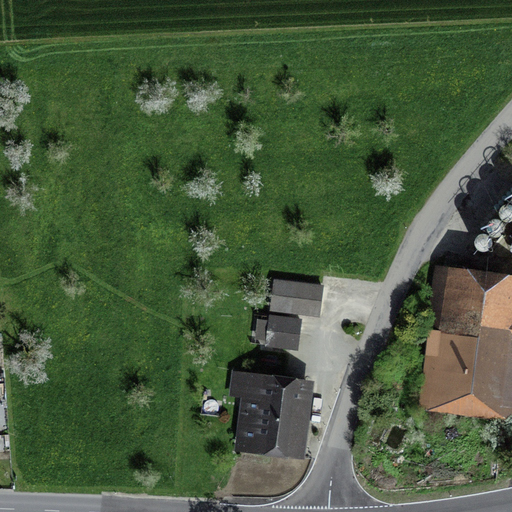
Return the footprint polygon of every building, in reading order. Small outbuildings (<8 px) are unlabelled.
[(511,228),(511,212),(510,212),(507,212),(504,213),(502,214),(501,217),(500,220),(500,222),(501,225),(503,227),(506,228),(509,229),(511,228)] [(500,242),(502,240),(503,238),(503,235),(503,232),(501,230),(499,228),(496,227),(493,227),(491,228),(488,230),(487,232),(486,235),(486,238),(487,240),(489,242),(492,244),(495,244),(498,244),(500,242)] [(489,258),(490,256),(492,253),(492,250),(491,247),(490,245),(487,243),(485,242),(482,242),(479,243),(477,245),(475,247),(475,250),(475,253),(476,256),(478,258),(480,259),(483,260),(486,259),(489,258)] [(511,424),(511,280),(440,271),(422,418),(511,424)] [(329,292),(279,285),(274,317),(325,324),(329,292)] [(306,326),(276,323),(272,353),(302,357),(306,326)] [(241,438),(293,446),(302,385),(251,377),(241,438)]
